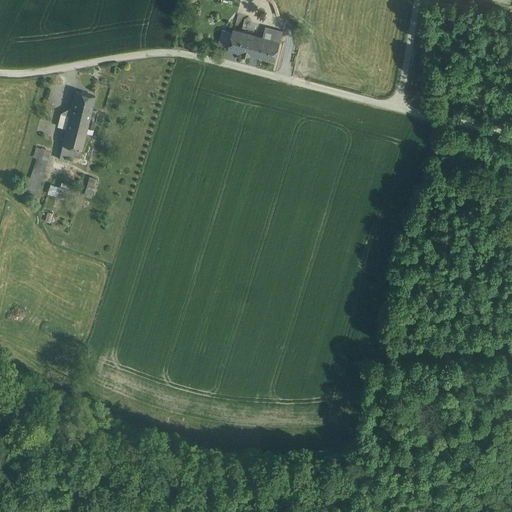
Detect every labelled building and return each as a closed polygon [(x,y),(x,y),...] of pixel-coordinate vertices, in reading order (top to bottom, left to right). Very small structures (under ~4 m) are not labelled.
[(244,32),(233,29),(228,49),(239,52),(244,32)] [(265,37),(244,32),(239,52),(248,54),(252,55),(255,44),(262,46),(265,37)] [(280,42),(265,37),(262,46),(255,44),(252,55),(256,56),(275,61),(280,42)] [(95,95),(75,90),(69,115),(78,117),(80,109),(91,111),(95,95)] [(80,109),(78,117),(69,115),(62,144),(73,147),(81,149),(85,134),(89,120),(91,111),(80,109)] [(95,122),(89,120),(85,134),(92,135),(95,122)] [(60,152),(71,155),(73,147),(62,144),(60,152)] [(50,151),(41,147),(26,192),(36,195),(50,151)] [(81,149),(73,147),(71,155),(79,157),(81,149)] [(97,178),(88,175),(82,195),(91,197),(97,178)] [(68,200),(73,186),(61,181),(59,186),(50,183),(47,193),(68,200)]
